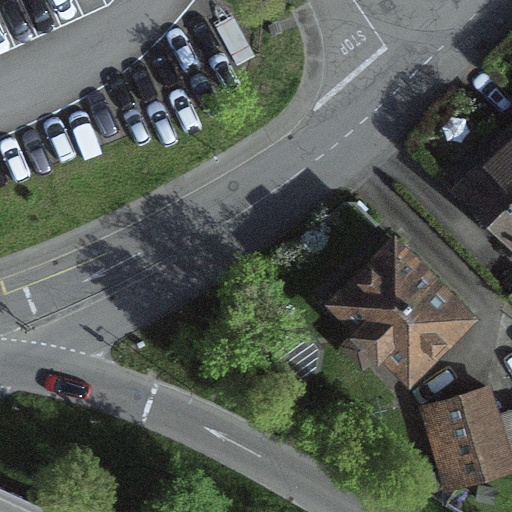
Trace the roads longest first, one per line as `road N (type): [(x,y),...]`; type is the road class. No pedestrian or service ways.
road 1 (residential): [(28,358),(255,207),(489,0)]
road 2 (secondary): [(357,511),(150,400),(28,358)]
